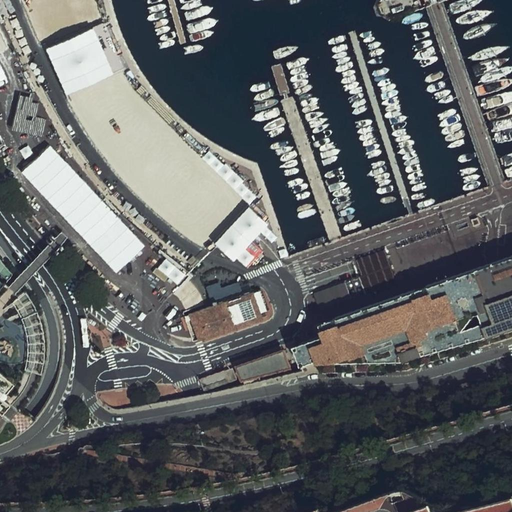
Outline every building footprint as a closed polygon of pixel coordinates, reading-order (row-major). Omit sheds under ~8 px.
[(0,145),(9,141),(0,125),(0,145)] [(436,271),(475,260),(468,234),(429,246),(426,237),(403,244),(413,279),(437,272),(436,271)] [(177,289),(191,272),(162,248),(148,264),(177,289)] [(397,285),(384,249),(356,258),(362,275),(312,293),(319,312),(397,285)] [(511,258),(511,259),(322,324),(324,328),(326,333),(199,377),(205,393),(243,380),(244,384),(305,368),(320,363),(322,369),(348,366),(375,356),(377,365),(412,364),(489,340),(511,332),(511,258)] [(255,291),(196,308),(204,334),(263,317),(255,291)] [(0,407),(14,392),(0,382),(0,407)] [(511,511),(511,486),(434,510),(428,494),(403,502),(406,511),(511,511)]
